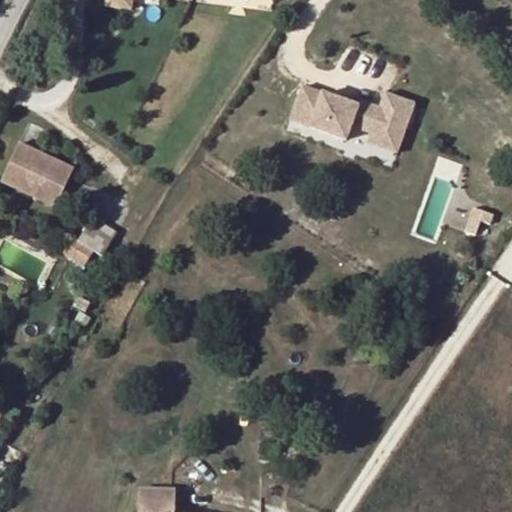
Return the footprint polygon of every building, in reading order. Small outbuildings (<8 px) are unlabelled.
[(133,0),(106,0),(105,6),(132,9),(133,0)] [(400,160),(418,100),(385,90),(380,107),(301,83),(288,127),(400,160)] [(56,209),(75,169),(20,143),(1,183),(56,209)] [(102,257),(118,233),(94,218),(78,242),(102,257)] [(92,253),(72,241),(63,255),(83,267),(92,253)] [(80,297),(75,306),(84,311),(89,302),(80,297)] [(140,484),(139,511),(207,511),(178,511),(179,485),(140,484)]
